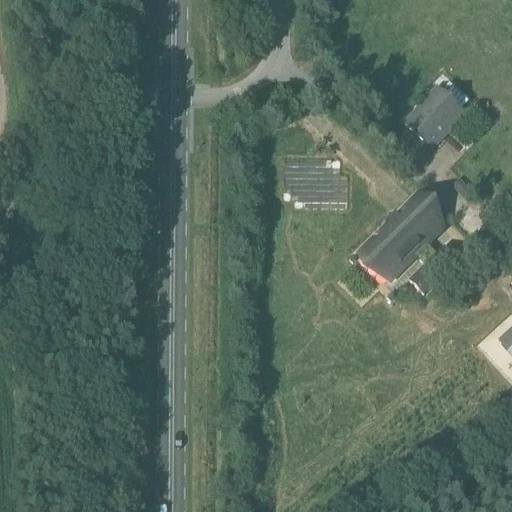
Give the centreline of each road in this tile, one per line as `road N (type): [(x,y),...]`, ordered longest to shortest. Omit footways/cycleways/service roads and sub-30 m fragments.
road 1 (primary): [(173,511),(177,100)]
road 2 (unclassified): [(0,223),(115,101),(177,100)]
road 3 (unclassified): [(177,100),(222,100),(265,78),(279,59),(283,0)]
